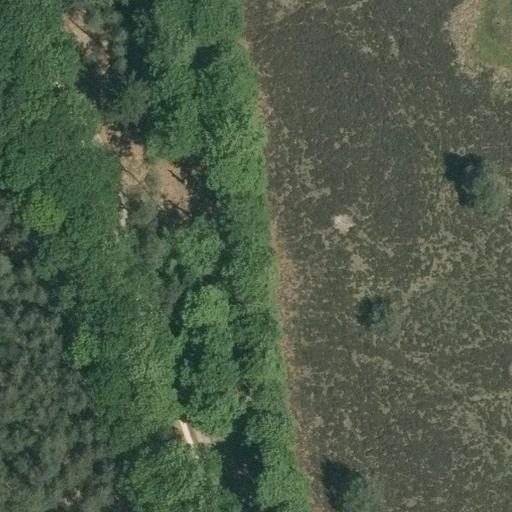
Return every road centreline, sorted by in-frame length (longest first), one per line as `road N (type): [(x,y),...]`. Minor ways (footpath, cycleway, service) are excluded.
road 1 (track): [(255,511),(184,0)]
road 2 (track): [(232,511),(98,151)]
road 3 (track): [(98,151),(45,0)]
